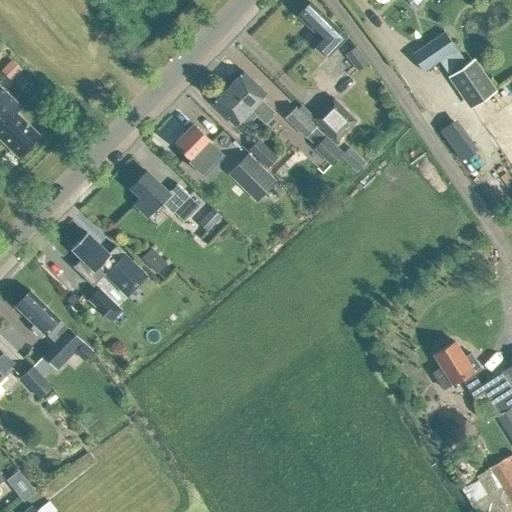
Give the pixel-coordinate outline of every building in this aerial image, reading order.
[(406,0),(417,10),(426,0),(406,0)] [(327,56),(344,38),(331,26),(333,24),(309,2),(297,15),(319,36),(314,43),(327,56)] [(448,75),(466,63),(456,49),(443,32),(410,53),(423,71),(438,61),(448,75)] [(361,75),(371,68),(367,62),(368,62),(356,46),(345,54),(357,69),(361,75)] [(469,108),(496,90),(473,58),(466,63),(448,75),(447,76),(469,108)] [(4,70),(13,79),(21,71),(12,62),(4,70)] [(229,86),(266,122),(275,113),(260,99),(266,93),(243,71),(229,86)] [(0,85),(0,138),(18,156),(28,145),(32,145),(35,142),(35,138),(38,135),(15,113),(22,106),(1,85),(0,85)] [(265,123),(266,122),(229,86),(211,103),(234,126),(240,119),(246,125),(256,115),(265,123)] [(335,142),(356,120),(332,96),(311,118),(335,142)] [(315,146),(324,136),(315,127),(316,126),(296,107),(284,117),(305,137),(305,136),(315,146)] [(466,158),(482,148),(460,117),(445,127),(466,158)] [(192,124),(174,143),(188,156),(185,158),(201,174),(212,163),(222,152),(192,124)] [(331,166),(343,152),(324,136),(315,146),(312,149),(331,166)] [(267,168),(278,156),(259,138),(248,149),(267,168)] [(256,202),(276,181),(247,152),(226,173),(256,202)] [(168,192),(146,171),(130,187),(140,197),(133,204),(146,216),(159,202),(171,214),(173,212),(183,221),(199,205),(176,183),(168,192)] [(209,203),(199,217),(215,229),(226,215),(209,203)] [(87,232),(71,248),(79,256),(71,264),(93,284),(104,273),(127,295),(147,275),(118,246),(117,246),(110,254),(87,232)] [(156,273),(167,262),(151,247),(140,258),(156,273)] [(110,321),(122,310),(99,287),(87,299),(110,321)] [(30,290),(15,306),(34,324),(31,327),(41,337),(45,333),(54,343),(42,355),(32,366),(41,377),(53,365),(57,369),(83,342),(71,330),(59,319),(59,318),(30,290)] [(454,341),(433,354),(440,366),(450,382),(460,375),(461,377),(473,397),(484,391),(498,413),(495,415),(511,442),(511,364),(480,384),(471,371),(479,366),(470,352),(464,357),(454,341)] [(0,386),(0,375),(13,362),(0,350),(0,392),(3,389),(0,386)] [(32,366),(20,377),(39,398),(51,387),(44,379),(41,377),(32,366)] [(511,462),(508,456),(478,473),(501,511),(506,511),(511,508),(511,462)] [(11,476),(29,498),(42,488),(24,466),(11,476)] [(53,511),(56,510),(48,500),(36,510),(31,504),(21,511),(53,511)]
